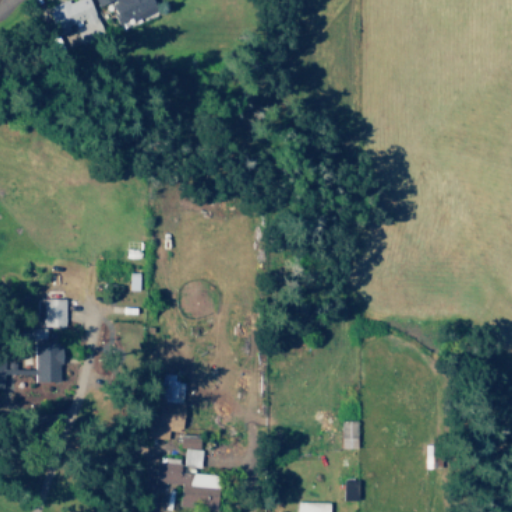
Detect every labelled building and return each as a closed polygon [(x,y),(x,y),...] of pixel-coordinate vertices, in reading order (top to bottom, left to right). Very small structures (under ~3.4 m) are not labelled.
[(96,24),(87,0),(71,0),(67,2),(66,0),(46,7),(56,34),(66,30),(65,26),(82,19),(86,28),(96,24)] [(92,0),(95,6),(108,1),(117,23),(128,18),(129,21),(154,10),(149,0),(92,0)] [(136,290),(136,272),(127,272),(126,289),(136,290)] [(62,325),(63,298),(40,298),(40,325),(62,325)] [(58,381),(57,340),(31,341),(32,381),(58,381)] [(173,374),(160,374),(160,400),(180,400),(180,381),(173,381),(173,374)] [(181,464),(197,465),(199,436),(178,435),(178,447),(182,447),(181,464)] [(214,509),(218,474),(178,470),(179,463),(154,461),(152,481),(179,483),(177,506),(214,509)] [(326,511),(327,501),(295,500),(295,511),(326,511)]
